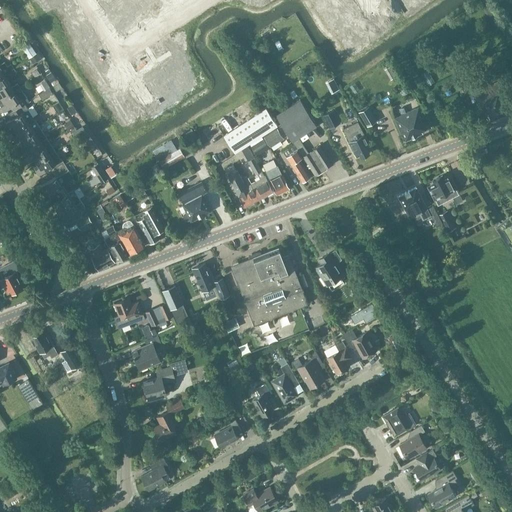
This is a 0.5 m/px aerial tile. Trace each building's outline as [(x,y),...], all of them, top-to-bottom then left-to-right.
[(146,0),(135,0),(134,1),(144,15),(153,9),(146,0)] [(347,0),(332,0),(325,5),(331,14),(327,17),(331,23),(341,16),(338,11),(349,3),(347,0)] [(134,1),(126,6),(135,21),(144,15),(134,1)] [(126,6),(117,12),(127,26),(135,21),(126,6)] [(117,12),(108,17),(118,32),(127,26),(117,12)] [(0,30),(8,21),(0,13),(0,30)] [(65,17),(54,24),(58,30),(62,27),(68,36),(86,25),(79,15),(68,22),(65,17)] [(350,23),(340,30),(343,36),(350,47),(370,34),(363,23),(354,29),(350,23)] [(86,25),(68,36),(74,46),(70,48),(74,54),(84,47),(81,42),(92,35),(86,25)] [(27,39),(20,44),(29,58),(36,53),(27,39)] [(38,53),(29,58),(33,64),(41,58),(38,53)] [(187,54),(175,61),(181,70),(176,74),(183,84),(188,81),(199,74),(187,54)] [(90,57),(80,64),(83,70),(88,67),(94,77),(112,65),(105,55),(94,62),(90,57)] [(0,77),(15,68),(12,64),(8,67),(5,62),(0,65),(0,77)] [(112,65),(94,77),(100,86),(96,89),(99,94),(110,88),(107,82),(118,75),(112,65)] [(0,89),(10,83),(7,79),(18,72),(15,68),(0,77),(0,89)] [(37,69),(32,72),(35,77),(40,74),(37,69)] [(51,72),(47,75),(52,83),(57,80),(51,72)] [(155,74),(144,81),(157,100),(168,93),(174,90),(167,79),(161,83),(155,74)] [(499,81),(474,92),(486,120),(505,111),(503,108),(510,105),(499,81)] [(0,101),(21,88),(18,84),(13,87),(10,83),(0,89),(0,101)] [(59,83),(53,86),(56,91),(62,88),(59,83)] [(355,83),(350,86),(355,94),(360,90),(355,83)] [(15,111),(26,104),(30,101),(21,88),(0,101),(0,102),(5,110),(12,106),(15,111)] [(45,91),(40,94),(43,100),(53,93),(50,88),(45,91)] [(116,97),(106,104),(110,110),(114,107),(120,117),(138,105),(131,95),(120,102),(116,97)] [(322,170),(333,162),(321,144),(308,153),(298,137),(317,125),(300,100),(276,116),(282,125),(288,135),(298,149),(303,157),(314,175),(317,173),(318,175),(323,171),(322,170)] [(59,102),(53,105),(58,113),(64,109),(59,102)] [(13,132),(35,118),(26,104),(15,111),(9,115),(12,120),(7,123),(13,132)] [(73,105),(67,108),(71,115),(77,112),(73,105)] [(138,105),(120,117),(126,127),(131,123),(133,126),(140,121),(139,119),(144,115),(138,105)] [(369,106),(359,112),(367,127),(377,121),(369,106)] [(405,141),(423,133),(422,131),(428,128),(419,107),(395,118),(405,141)] [(224,136),(235,153),(277,126),(266,108),(224,136)] [(340,123),(334,110),(323,115),(329,128),(340,123)] [(18,140),(40,126),(35,118),(13,132),(18,140)] [(71,120),(64,124),(68,130),(74,126),(71,120)] [(357,156),(360,155),(361,157),(370,153),(369,151),(372,149),(358,122),(343,129),(357,156)] [(223,123),(217,127),(221,134),(228,130),(223,123)] [(282,125),(278,128),(284,138),(288,135),(282,125)] [(43,130),(40,126),(18,140),(24,148),(45,135),(43,130)] [(83,126),(76,130),(80,135),(86,131),(83,126)] [(278,128),(264,137),(271,147),(284,138),(278,128)] [(29,157),(51,143),(45,135),(24,148),(29,157)] [(263,149),(264,151),(269,148),(264,139),(251,147),(256,154),(263,149)] [(34,165),(56,151),(51,143),(29,157),(34,165)] [(177,150),(159,160),(164,169),(185,156),(180,148),(177,150)] [(300,159),(303,157),(298,149),(286,157),(302,182),(311,176),(300,159)] [(61,159),(56,151),(34,165),(40,174),(51,167),(54,172),(66,164),(62,158),(61,159)] [(262,171),(254,158),(248,161),(256,174),(257,173),(262,171)] [(272,158),(264,161),(267,166),(274,163),(272,158)] [(98,163),(92,167),(97,175),(103,171),(98,163)] [(47,195),(69,181),(75,178),(66,164),(54,172),(57,177),(42,186),(47,195)] [(111,166),(106,169),(111,177),(116,174),(111,166)] [(277,195),(289,189),(282,174),(278,166),(266,172),(277,195)] [(103,171),(97,175),(102,182),(108,178),(103,171)] [(237,171),(228,176),(245,207),(259,199),(251,184),(246,187),(237,171)] [(265,176),(251,184),(259,199),(274,192),(265,176)] [(459,194),(450,176),(444,179),(442,176),(433,181),(435,184),(428,187),(437,203),(451,195),(452,197),(459,194)] [(53,204),(69,193),(66,189),(72,185),(69,181),(47,195),(53,204)] [(200,217),(203,215),(210,211),(211,211),(211,210),(202,194),(207,191),(202,182),(179,193),(185,203),(182,204),(187,212),(185,213),(184,214),(184,216),(186,219),(187,220),(189,220),(191,219),(191,221),(192,221),(200,217)] [(112,187),(107,190),(110,195),(115,191),(112,187)] [(405,193),(399,196),(410,217),(412,222),(422,217),(423,220),(431,215),(436,226),(443,222),(433,204),(427,208),(416,187),(409,191),(409,190),(405,192),(405,193)] [(122,193),(127,201),(134,198),(129,189),(122,193)] [(69,193),(53,204),(58,212),(80,198),(75,190),(69,193)] [(112,198),(120,211),(129,206),(121,193),(112,198)] [(80,198),(58,212),(64,221),(85,207),(80,198)] [(136,217),(150,243),(160,237),(158,234),(160,233),(159,232),(165,229),(152,206),(144,211),(145,213),(136,217)] [(446,211),(440,214),(445,225),(448,231),(454,228),(451,222),(446,211)] [(76,223),(81,230),(93,222),(88,215),(76,223)] [(123,227),(124,228),(118,231),(123,240),(122,240),(130,254),(145,245),(134,225),(133,225),(131,222),(129,221),(128,221),(124,223),(123,225),(123,227)] [(111,246),(110,246),(118,261),(130,254),(122,240),(123,240),(118,231),(115,225),(108,229),(112,235),(106,238),(111,246)] [(94,254),(92,255),(100,270),(115,262),(109,249),(105,251),(101,244),(91,250),(94,254)] [(245,264),(232,269),(254,325),(308,304),(289,255),(283,257),(280,250),(274,253),(272,254),(263,257),(262,254),(261,254),(260,252),(259,254),(257,255),(255,255),(253,256),(251,257),(249,257),(250,262),(245,264)] [(316,268),(322,277),(319,278),(324,286),(326,284),(327,285),(343,275),(336,264),(336,263),(329,253),(319,260),(322,264),(316,268)] [(0,289),(5,287),(8,294),(12,292),(13,293),(22,289),(21,287),(24,285),(17,272),(20,270),(15,261),(7,266),(11,275),(7,277),(6,275),(3,277),(1,271),(0,271),(0,289)] [(213,287),(219,299),(230,295),(223,278),(215,281),(209,268),(207,268),(205,263),(192,269),(202,291),(213,287)] [(163,290),(171,308),(183,303),(175,285),(163,290)] [(126,300),(115,304),(118,313),(114,315),(119,329),(145,319),(138,302),(128,306),(126,300)] [(183,303),(171,308),(177,323),(189,318),(183,303)] [(372,303),(350,316),(355,323),(364,318),(366,322),(378,315),(375,309),(376,309),(372,303)] [(166,304),(158,307),(164,319),(171,316),(166,304)] [(153,309),(146,313),(152,325),(159,322),(153,309)] [(227,310),(221,313),(223,319),(230,316),(227,310)] [(236,318),(225,323),(229,331),(239,327),(236,318)] [(335,321),(329,324),(333,331),(338,327),(335,321)] [(343,335),(351,349),(357,345),(363,357),(376,350),(366,332),(357,338),(352,330),(343,335)] [(31,337),(40,352),(41,352),(44,357),(50,355),(51,357),(58,353),(49,338),(48,339),(43,331),(31,337)] [(133,352),(139,368),(160,359),(155,348),(162,345),(158,335),(145,340),(147,346),(133,352)] [(339,350),(327,357),(330,362),(329,363),(332,368),(333,368),(336,373),(349,366),(346,360),(352,357),(343,341),(336,345),(339,350)] [(72,346),(61,351),(66,360),(63,362),(67,371),(81,363),(72,346)] [(325,380),(316,365),(322,362),(316,351),(310,355),(312,359),(302,365),(298,358),(292,362),(296,369),(298,368),(305,381),(306,380),(310,388),(325,380)] [(285,358),(279,361),(282,366),(288,363),(285,358)] [(237,359),(229,364),(232,369),(240,365),(237,359)] [(188,371),(185,360),(176,362),(179,373),(188,371)] [(0,381),(5,378),(8,383),(17,378),(9,362),(0,366),(0,381)] [(285,373),(273,380),(275,384),(274,385),(281,398),(283,397),(286,402),(298,395),(293,387),(293,385),(299,382),(288,363),(282,366),(281,367),(285,373)] [(144,381),(149,399),(166,394),(163,383),(175,379),(171,367),(157,371),(158,377),(144,381)] [(73,372),(68,374),(72,383),(77,381),(73,372)] [(77,379),(84,381),(86,375),(80,372),(77,379)] [(28,379),(20,385),(34,408),(43,403),(28,379)] [(253,400),(262,416),(273,409),(266,397),(271,394),(266,383),(256,389),(260,395),(253,400)] [(156,430),(161,441),(176,433),(173,426),(177,424),(171,413),(184,407),(180,399),(167,406),(169,411),(157,417),(162,427),(156,430)] [(383,416),(395,436),(409,427),(409,428),(416,424),(409,413),(403,417),(398,407),(383,416)] [(232,426),(215,435),(221,447),(238,438),(236,434),(241,431),(235,419),(230,422),(232,426)] [(400,444),(408,459),(427,448),(419,435),(425,431),(421,425),(409,432),(412,437),(400,444)] [(414,468),(421,480),(440,469),(434,457),(437,455),(434,451),(433,449),(432,450),(427,452),(417,458),(420,464),(414,468)] [(142,477),(149,490),(166,481),(162,475),(167,472),(166,471),(170,469),(163,457),(150,464),(153,471),(142,477)] [(477,469),(472,472),(475,479),(481,476),(477,469)] [(428,494),(436,507),(456,495),(451,487),(458,484),(455,480),(458,479),(453,470),(435,480),(439,487),(428,494)] [(243,494),(250,505),(255,503),(259,511),(278,501),(270,487),(257,494),(254,488),(243,494)] [(464,511),(463,510),(475,504),(472,499),(469,494),(447,507),(450,511),(464,511)] [(394,511),(386,498),(372,506),(375,511),(394,511)]
